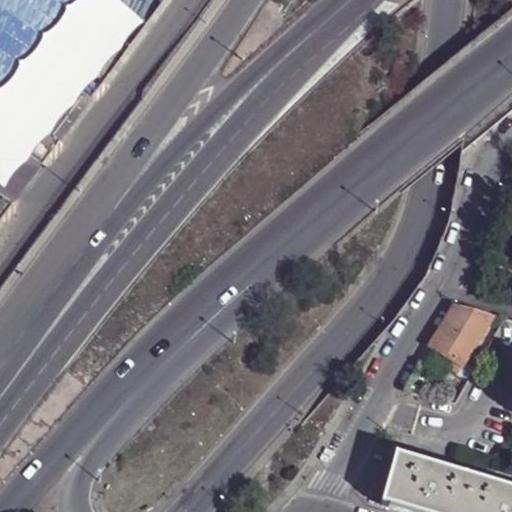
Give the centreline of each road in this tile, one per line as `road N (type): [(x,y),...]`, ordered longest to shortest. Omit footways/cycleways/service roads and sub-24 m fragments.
road 1 (residential): [(450,0),(436,170),(413,259),(184,511)]
road 2 (trunk): [(9,511),(148,360),(294,227)]
road 3 (trunk): [(260,92),(0,394)]
road 4 (trunk): [(76,511),(76,492),(94,458),(259,284),(294,227)]
road 5 (trunk): [(294,227),(511,51)]
road 6 (secondary): [(244,0),(91,227)]
road 7 (unclassified): [(303,511),(330,483),(439,290)]
road 8 (trunk): [(260,92),(91,227)]
road 9 (unclassified): [(439,290),(511,141)]
road 10 (trunk): [(367,0),(260,92)]
road 11 (secondary): [(91,227),(21,340)]
